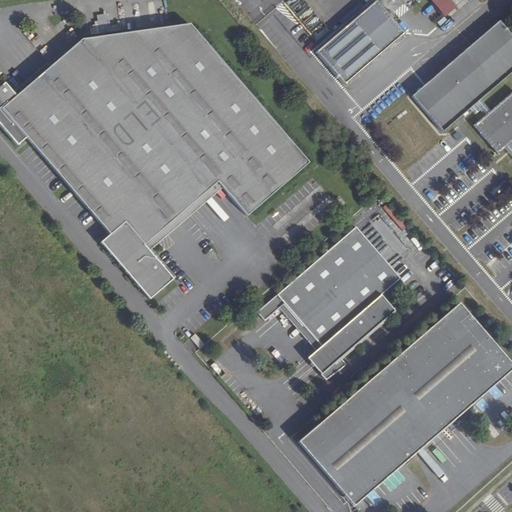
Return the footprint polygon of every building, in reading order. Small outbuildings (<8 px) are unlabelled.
[(375,0),(374,0),(316,51),(344,83),(403,31),(375,0)] [(511,38),(498,23),(413,96),(444,131),(511,72),(511,38)] [(310,166),(299,155),(188,26),(79,42),(17,96),(4,82),(0,85),(0,125),(16,144),(25,136),(111,236),(101,245),(150,301),(175,280),(147,248),(218,188),(246,220),(303,170),(310,166)] [(511,142),(511,91),(473,126),(498,154),(511,142)] [(402,281),(357,229),(326,256),(258,314),(266,323),(280,312),(286,306),(290,312),(322,349),(316,354),(315,355),(309,360),(328,382),(341,374),(348,367),(343,360),(352,353),(397,314),(382,298),(402,281)] [(280,312),(284,317),(316,354),(322,349),(290,312),(286,306),(280,312)] [(511,373),(511,365),(460,306),(366,386),(299,444),(355,508),(404,467),(511,373)] [(198,349),(202,346),(193,336),(189,339),(198,349)]
